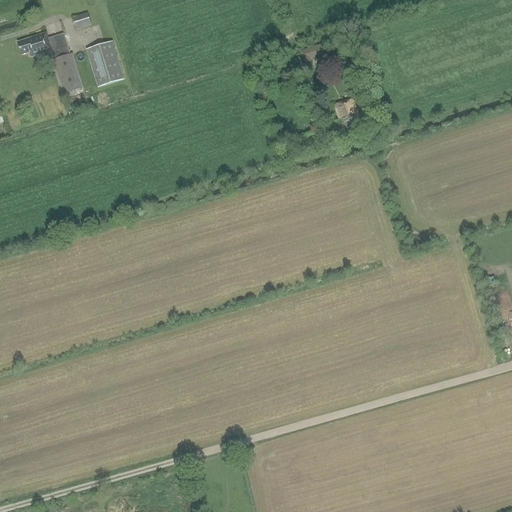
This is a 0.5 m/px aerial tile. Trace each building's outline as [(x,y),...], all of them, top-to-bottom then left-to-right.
[(91,25),(87,13),(72,18),(76,30),(91,25)] [(73,54),(71,55),(64,35),(49,40),(47,34),(18,43),(22,56),(31,53),(32,58),(51,52),(54,60),(53,61),(64,95),(84,88),(73,54)] [(86,50),(99,88),(124,80),(112,41),(86,50)] [(312,62),(311,59),(325,55),(322,45),(301,52),(305,64),(312,62)] [(322,102),(319,93),(312,94),(315,104),(322,102)] [(359,117),(353,100),(335,105),(340,119),(342,119),(345,129),(359,125),(357,118),(359,117)]
